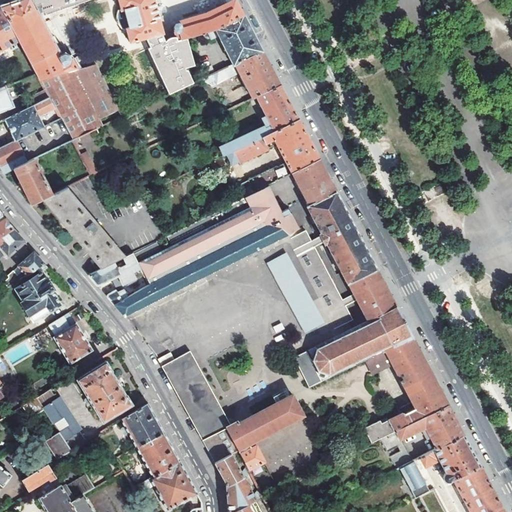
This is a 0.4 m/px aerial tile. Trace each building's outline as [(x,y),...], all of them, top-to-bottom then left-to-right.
[(25,0),(16,3),(1,8),(18,40),(36,74),(40,81),(54,76),(76,69),(72,61),(69,61),(68,59),(67,58),(66,57),(65,56),(63,56),(61,57),(59,58),(55,52),(56,51),(55,49),(54,49),(48,38),(49,37),(49,36),(47,36),(41,24),(42,23),(41,22),(40,22),(33,9),(40,7),(43,15),(88,0),(117,0),(120,10),(118,10),(116,12),(115,15),(116,18),(115,20),(116,22),(117,24),(118,27),(120,29),(121,30),(122,30),(124,30),(125,30),(129,43),(131,42),(134,53),(147,49),(184,38),(205,32),(214,29),(243,15),(235,0),(25,0)] [(0,50),(18,40),(1,8),(0,9),(0,50)] [(218,36),(233,64),(262,50),(260,47),(243,15),(214,29),(205,32),(210,40),(218,36)] [(169,95),(193,83),(186,71),(185,72),(183,68),(192,64),(184,38),(147,49),(169,95)] [(240,73),(253,98),(256,96),(280,85),(278,81),(262,50),(233,64),(203,79),(208,83),(215,79),(217,84),(240,73)] [(98,121),(118,110),(117,108),(94,64),(76,69),(54,76),(78,124),(67,130),(61,133),(55,136),(56,137),(23,155),(27,162),(34,159),(76,139),(96,130),(101,127),(98,121)] [(54,108),(59,119),(60,118),(67,130),(78,124),(54,76),(40,81),(45,91),(48,97),(54,108)] [(220,155),(221,157),(226,155),(298,120),(284,92),(280,85),(256,96),(272,125),(264,129),(263,127),(221,148),(223,153),(220,155)] [(0,112),(7,109),(9,106),(4,96),(3,96),(0,89),(0,112)] [(31,98),(34,104),(48,97),(45,91),(31,98)] [(3,119),(14,140),(42,127),(37,116),(54,108),(48,97),(34,104),(3,119)] [(120,115),(121,117),(126,115),(121,105),(117,108),(118,110),(120,115)] [(55,121),(61,133),(67,130),(60,118),(59,119),(55,121)] [(226,155),(230,163),(232,166),(239,162),(240,163),(269,148),(269,147),(276,143),(285,161),(277,165),(276,164),(248,179),(248,180),(240,184),(246,195),(263,186),(291,172),(319,159),(308,139),(298,120),(226,155)] [(49,123),(55,136),(61,133),(55,121),(49,123)] [(0,165),(23,155),(56,137),(55,136),(49,123),(42,127),(14,140),(0,146),(0,165)] [(76,139),(83,151),(101,141),(96,130),(76,139)] [(80,156),(90,175),(96,172),(86,152),(80,156)] [(13,169),(27,162),(23,155),(0,165),(0,168),(3,173),(13,169)] [(220,169),(230,163),(226,155),(221,157),(212,161),(215,167),(220,169)] [(13,169),(31,203),(40,199),(51,194),(34,159),(27,162),(13,169)] [(378,316),(394,346),(412,336),(392,297),(324,169),(321,163),(319,159),(291,172),(308,205),(307,205),(321,233),(320,236),(323,242),(325,243),(326,243),(367,321),(378,316)] [(98,268),(133,251),(164,236),(143,194),(109,210),(90,175),(51,194),(40,199),(75,240),(98,268)] [(423,189),(434,223),(453,217),(442,183),(423,189)] [(115,303),(114,304),(124,315),(125,315),(300,228),(292,212),(290,213),(288,208),(276,214),(263,186),(246,195),(245,195),(248,200),(136,256),(139,263),(150,285),(129,296),(115,303)] [(0,235),(13,228),(5,217),(4,218),(3,216),(1,213),(0,214),(0,235)] [(0,235),(0,245),(7,254),(23,240),(13,228),(0,235)] [(5,282),(8,285),(18,279),(35,268),(36,269),(45,264),(34,251),(7,275),(9,277),(7,279),(6,280),(5,282)] [(98,268),(88,273),(97,284),(118,274),(124,284),(126,283),(128,286),(138,280),(132,269),(134,266),(139,263),(136,256),(133,251),(98,268)] [(270,261),(307,332),(325,323),(288,252),(270,261)] [(22,302),(34,322),(63,303),(54,289),(56,288),(50,280),(49,281),(42,271),(48,267),(45,264),(36,269),(35,268),(18,279),(22,284),(16,288),(24,301),(22,302)] [(108,295),(115,303),(129,296),(125,290),(119,293),(117,290),(108,295)] [(54,336),(70,363),(93,350),(76,323),(70,327),(67,322),(72,319),(69,312),(50,324),(50,325),(56,335),(54,336)] [(295,357),(311,387),(365,360),(394,346),(378,316),(367,321),(295,357)] [(389,358),(392,365),(416,410),(408,415),(404,413),(402,412),(399,411),(397,410),(394,411),(397,415),(388,419),(381,423),(380,420),(364,428),(371,442),(380,438),(448,404),(430,370),(412,336),(394,346),(365,360),(373,375),(380,371),(380,363),(389,358)] [(179,370),(173,359),(169,352),(158,358),(167,369),(186,405),(183,406),(202,441),(226,428),(225,427),(238,421),(237,418),(224,418),(221,420),(220,418),(218,419),(214,413),(216,411),(191,363),(179,370)] [(186,353),(173,359),(179,370),(191,363),(186,353)] [(380,363),(380,371),(392,365),(389,358),(380,363)] [(103,421),(132,404),(126,395),(125,395),(111,371),(112,370),(106,361),(77,378),(88,397),(85,398),(85,401),(87,404),(89,405),(92,404),(103,421)] [(62,436),(71,449),(86,440),(79,430),(82,429),(60,397),(58,399),(55,394),(53,396),(49,389),(36,397),(44,409),(53,423),(59,432),(62,436)] [(238,450),(240,455),(251,449),(249,444),(302,416),(293,396),(292,395),(238,421),(225,427),(226,428),(230,435),(234,443),(238,450)] [(0,414),(12,407),(6,397),(0,400),(0,414)] [(30,417),(44,409),(36,397),(22,405),(30,417)] [(136,447),(163,432),(155,417),(147,402),(121,418),(121,419),(136,447)] [(436,449),(464,434),(456,419),(448,404),(380,438),(387,453),(404,444),(401,439),(424,427),(436,449)] [(202,441),(207,448),(230,435),(226,428),(202,441)] [(45,440),(56,458),(71,449),(62,436),(59,432),(45,440)] [(153,477),(179,461),(171,446),(163,432),(136,447),(153,477)] [(470,511),(505,511),(496,495),(478,461),(464,434),(436,449),(421,457),(425,466),(426,467),(433,463),(434,461),(433,459),(438,456),(447,473),(443,475),(443,476),(446,484),(454,480),(470,511)] [(207,448),(210,455),(234,443),(230,435),(207,448)] [(362,447),(360,442),(359,440),(348,445),(351,452),(362,447)] [(210,455),(215,463),(231,454),(238,450),(234,443),(210,455)] [(247,467),(249,471),(265,462),(256,446),(251,449),(240,455),(247,467)] [(400,468),(413,461),(406,448),(390,457),(397,470),(400,468)] [(225,486),(243,476),(250,473),(249,471),(247,467),(242,473),(231,454),(215,463),(216,466),(225,482),(225,486)] [(167,509),(196,492),(186,473),(179,461),(153,477),(144,482),(146,485),(150,487),(154,485),(167,509)] [(427,511),(447,511),(434,488),(430,491),(429,490),(414,461),(413,461),(400,468),(416,498),(419,496),(427,511)] [(51,481),(56,478),(47,464),(47,463),(21,479),(28,490),(48,477),(51,481)] [(0,484),(1,485),(10,474),(1,467),(2,466),(0,464),(0,484)] [(226,490),(227,511),(228,511),(262,495),(259,489),(254,495),(243,476),(225,486),(226,490)] [(47,511),(74,511),(76,511),(71,502),(71,501),(60,484),(38,497),(47,511)] [(93,511),(83,494),(71,501),(71,502),(76,511),(77,511),(93,511)] [(271,511),(262,496),(262,495),(228,511),(271,511)]
